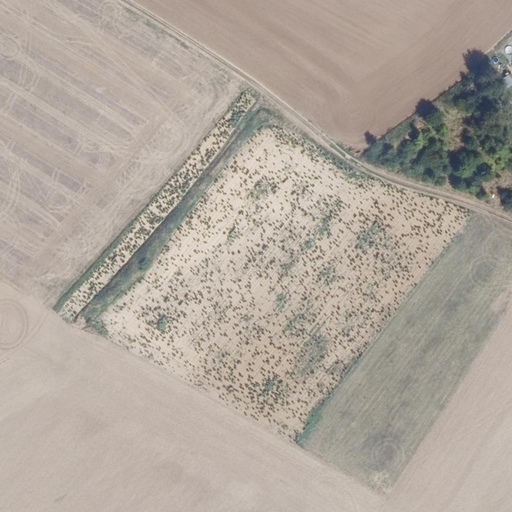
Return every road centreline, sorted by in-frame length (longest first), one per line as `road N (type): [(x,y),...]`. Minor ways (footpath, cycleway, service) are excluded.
road 1 (track): [(511,222),(346,160),(118,0)]
road 2 (track): [(381,511),(0,289)]
